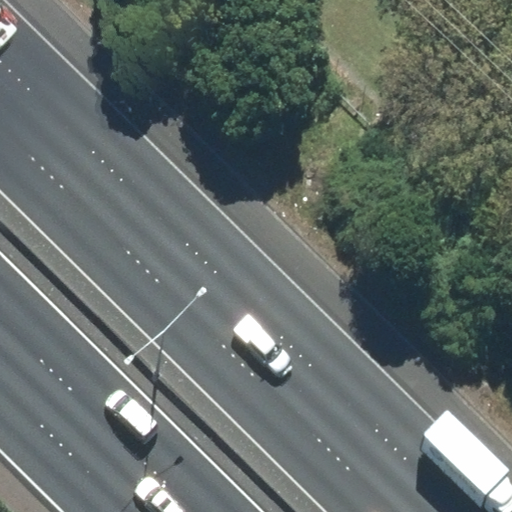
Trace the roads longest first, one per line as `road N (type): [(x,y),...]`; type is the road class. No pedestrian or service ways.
road 1 (motorway): [(0,124),(393,511)]
road 2 (motorway): [(192,511),(0,321)]
